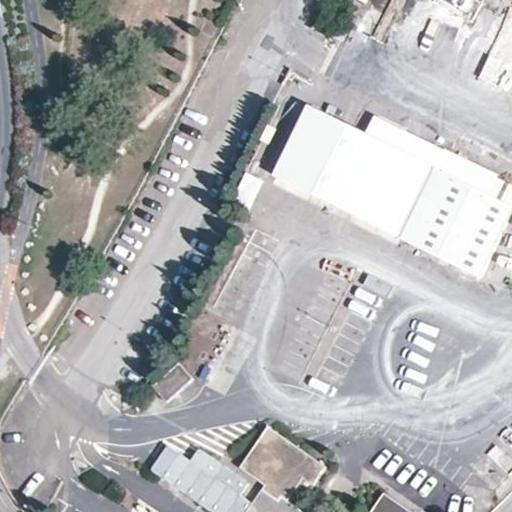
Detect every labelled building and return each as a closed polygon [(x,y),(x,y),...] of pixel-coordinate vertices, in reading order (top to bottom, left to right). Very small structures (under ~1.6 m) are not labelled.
[(299,76),(295,84),(307,91),(312,82),(299,76)] [(305,95),(285,84),(276,104),(281,107),(254,163),(403,238),(437,169),(302,102),(305,95)] [(511,205),(437,169),(403,238),(483,279),(511,220),(511,205)] [(248,224),(231,257),(242,263),(258,230),(248,224)] [(371,333),(392,289),(367,277),(345,321),(371,333)] [(181,364),(156,388),(168,401),(194,378),(181,364)] [(327,466),(270,427),(242,467),(267,485),(249,511),(412,511),(387,494),(373,511),(307,511),(291,501),(306,478),(315,484),(327,466)] [(382,438),(364,465),(430,511),(468,511),(474,504),(382,438)]
